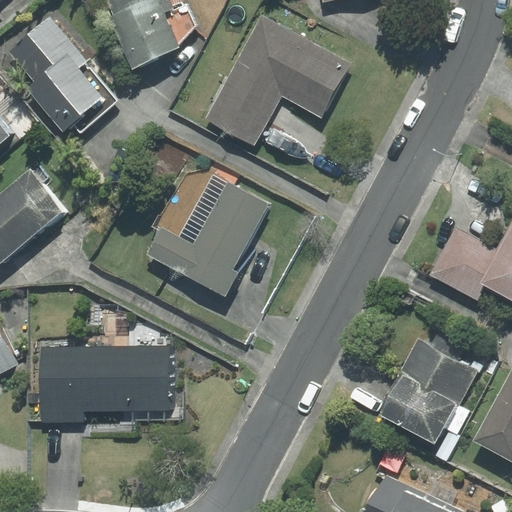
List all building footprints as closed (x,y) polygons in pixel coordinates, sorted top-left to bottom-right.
[(0,0),(0,10),(15,0),(0,0)] [(190,4),(188,0),(125,0),(128,6),(125,9),(153,65),(201,42),(198,36),(211,21),(198,0),(190,4)] [(97,63),(101,58),(61,14),(18,49),(46,81),(42,85),(82,129),(126,92),(97,63)] [(334,117),(361,61),(268,14),(217,116),(267,142),(291,96),(334,117)] [(0,157),(31,131),(0,97),(0,157)] [(81,209),(42,164),(0,200),(0,248),(15,266),(81,209)] [(250,266),(283,202),(240,180),(208,240),(173,223),(159,251),(244,293),(256,271),(250,266)] [(478,305),(484,292),(511,307),(511,222),(497,251),(455,230),(428,278),(478,305)] [(0,376),(29,362),(0,306),(0,387),(2,386),(0,382),(0,376)] [(461,409),(481,370),(417,337),(377,417),(437,447),(457,407),(461,409)] [(95,421),(94,409),(181,408),(180,344),(49,345),(49,420),(95,421)] [(511,367),(472,445),(511,466),(511,367)] [(463,511),(387,476),(369,511),(463,511)]
